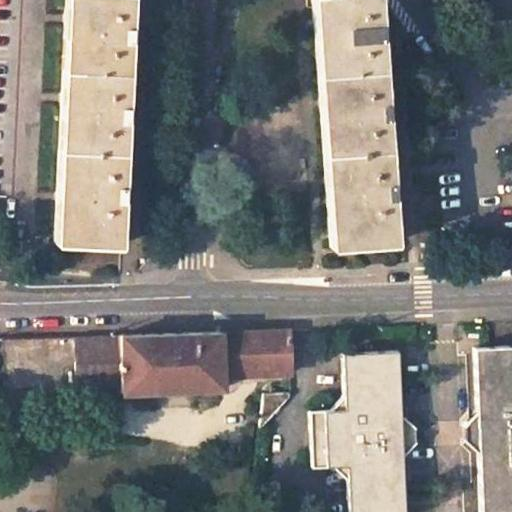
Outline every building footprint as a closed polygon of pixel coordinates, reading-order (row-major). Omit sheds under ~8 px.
[(128,0),(66,0),(54,242),(117,244),(119,202),(123,121),(127,41),(128,0)] [(313,0),(327,244),(390,242),(388,196),(384,121),(379,38),(376,0),(313,0)] [(511,19),(482,22),(484,47),(511,45),(511,19)] [(120,393),(224,389),(224,374),(288,373),(288,331),(173,334),(74,337),(75,388),(120,386),(120,393)] [(511,511),(511,344),(503,345),(474,346),(476,410),(477,416),(484,424),(485,437),(478,445),(478,452),(479,511),(511,511)] [(385,437),(385,427),(396,419),(396,412),(393,349),(366,350),(339,351),(341,394),(328,408),(305,408),(307,466),(329,465),(344,481),(345,511),(399,511),(397,455),(397,445),(385,437)] [(269,416),(282,401),(288,391),(261,391),(258,416),(269,416)] [(462,424),(463,438),(478,452),(478,445),(485,437),(484,424),(477,416),(476,410),(462,424)] [(397,455),(411,440),(410,426),(396,412),(396,419),(385,427),(385,437),(397,445),(397,455)]
